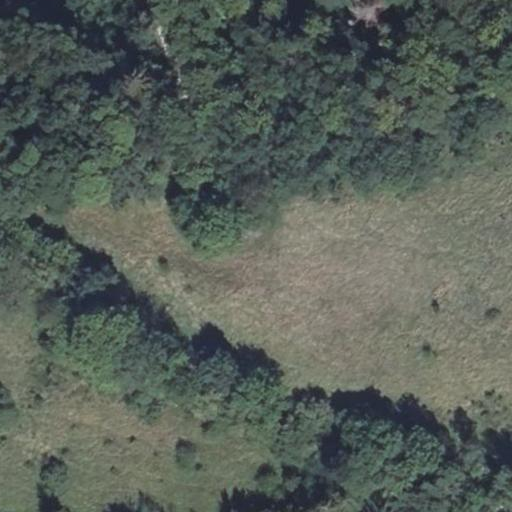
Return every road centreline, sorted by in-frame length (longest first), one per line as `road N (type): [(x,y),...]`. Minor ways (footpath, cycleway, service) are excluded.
road 1 (track): [(511,506),(332,447),(129,333),(0,232)]
road 2 (track): [(343,511),(152,0)]
